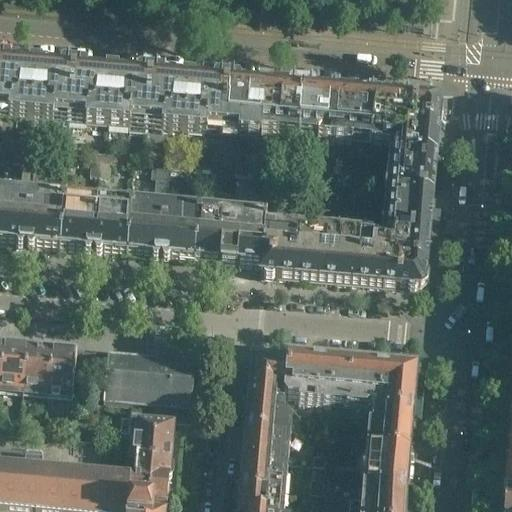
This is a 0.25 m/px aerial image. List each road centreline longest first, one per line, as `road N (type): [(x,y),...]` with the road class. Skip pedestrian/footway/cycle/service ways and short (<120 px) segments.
road 1 (tertiary): [(0,31),(492,73)]
road 2 (unclassified): [(467,341),(492,73)]
road 3 (residential): [(238,325),(0,304)]
road 4 (residential): [(467,341),(238,325)]
road 5 (residential): [(219,511),(238,325)]
road 6 (unclassified): [(452,511),(467,341)]
